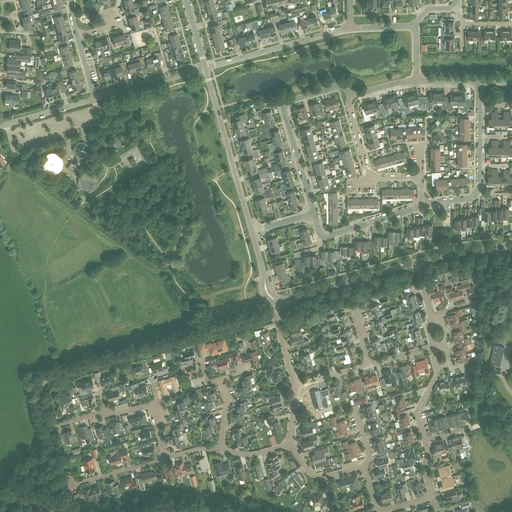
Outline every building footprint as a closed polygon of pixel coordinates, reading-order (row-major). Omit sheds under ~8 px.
[(275,9),(272,0),(265,0),(266,2),(263,3),(265,10),(268,9),(267,7),(271,6),(272,10),(275,9)] [(367,10),(374,10),(374,8),(377,8),(376,0),(370,0),(370,1),(367,2),(367,10)] [(392,4),(392,0),(382,0),(383,4),(381,4),(381,9),(383,9),(389,9),(389,4),(392,4)] [(392,0),(392,4),(396,4),(396,9),(402,8),(401,0),(392,0)] [(60,1),(53,3),(54,9),(49,10),(50,13),(57,11),(56,8),(62,7),(60,1)] [(330,11),(332,17),(338,15),(335,6),(332,7),(330,1),(327,2),(330,11)] [(27,12),(35,10),(34,7),(32,8),(30,2),(21,4),(23,10),(27,10),(27,12)] [(160,13),(168,10),(167,4),(163,5),(162,2),(155,4),(157,11),(159,10),(160,13)] [(131,14),(142,11),(141,9),(138,10),(138,9),(135,10),(134,6),(137,6),(136,3),(133,4),(125,6),(127,12),(131,11),(131,14)] [(217,10),(215,4),(207,7),(209,12),(217,10)] [(217,10),(209,12),(211,18),(215,17),(215,20),(223,18),(222,15),(219,16),(218,13),(221,12),(220,9),(217,10)] [(330,11),(327,12),(326,9),(320,11),(322,18),(325,17),(326,22),(333,20),(332,17),(330,11)] [(36,14),(35,10),(27,12),(28,15),(22,17),(21,17),(22,24),(31,21),(34,20),(32,15),(36,14)] [(162,18),(170,16),(168,10),(160,13),(162,18)] [(130,24),(138,21),(137,16),(139,15),(139,14),(141,13),(141,11),(142,11),(131,14),(132,16),(128,18),(130,24)] [(55,23),(63,21),(62,15),(58,16),(57,13),(50,15),(51,18),(54,17),(55,23)] [(164,24),(172,22),(170,16),(162,18),(164,24)] [(309,26),(318,24),(316,16),(310,18),(311,22),(308,23),(309,26)] [(287,27),(288,30),(297,28),(295,20),(292,21),(291,18),(288,19),(289,22),(290,26),(287,27)] [(303,28),(309,26),(308,23),(311,22),(310,18),(300,20),(303,28)] [(281,32),(288,30),(287,27),(290,26),(289,22),(288,19),(288,22),(279,24),(281,32)] [(444,27),(454,27),(454,22),(450,22),(450,19),(441,19),(441,22),(444,22),(444,27)] [(212,32),(221,30),(219,24),(224,23),(223,20),(216,22),(217,25),(211,26),(212,32)] [(35,26),(32,27),(31,21),(22,24),(24,30),(28,29),(29,32),(36,30),(35,26)] [(57,29),(65,27),(63,21),(55,23),(57,29)] [(141,21),(138,21),(130,24),(132,30),(136,29),(136,32),(144,30),(143,26),(141,21)] [(163,34),(171,32),(170,29),(173,28),(172,22),(164,24),(165,30),(162,31),(163,34)] [(266,33),(265,28),(264,26),(261,27),(262,29),(259,30),(261,38),(270,36),(269,32),(266,33)] [(269,32),(270,36),(276,34),(274,26),(265,28),(266,33),(269,32)] [(454,32),(454,27),(444,27),(441,27),(441,36),(450,36),(450,32),(454,32)] [(214,38),(222,36),(221,30),(212,32),(214,38)] [(473,40),(473,31),(468,31),(465,31),(465,41),(468,41),(468,40),(473,40)] [(482,43),(482,37),(479,37),(479,31),(473,31),(473,40),(478,40),(478,41),(479,41),(479,43),(482,43)] [(484,40),(490,40),(490,31),(484,31),(484,37),(482,37),(482,43),(484,43),(484,41),(484,40)] [(498,41),(498,37),(495,37),(495,31),(490,31),(490,40),(495,40),(495,41),(498,41)] [(501,40),(506,40),(506,31),(501,31),(501,37),(498,37),(498,41),(501,41),(501,40)] [(56,45),(63,43),(62,40),(68,38),(66,32),(58,35),(60,41),(55,42),(56,45)] [(171,42),(179,39),(177,33),(171,35),(171,32),(163,34),(164,37),(169,36),(171,42)] [(246,40),(245,36),(244,33),(241,34),(242,37),(238,38),(240,46),(250,43),(249,40),(246,40)] [(249,40),(250,43),(256,41),(254,33),(245,36),(246,40),(249,40)] [(119,35),(121,43),(124,43),(125,45),(127,45),(131,44),(130,40),(129,37),(126,37),(125,34),(119,35)] [(115,45),(121,43),(119,35),(113,37),(114,41),(111,41),(113,49),(116,48),(115,45)] [(216,44),(224,42),(222,36),(214,38),(216,44)] [(441,44),(454,44),(454,38),(450,38),(450,36),(441,36),(441,44)] [(111,41),(108,42),(107,38),(101,40),(103,48),(104,52),(110,50),(109,50),(113,49),(111,41)] [(168,45),(169,48),(181,45),(179,39),(171,42),(169,42),(168,45)] [(20,50),(21,40),(9,40),(9,49),(20,50)] [(104,52),(103,48),(101,40),(95,42),(97,50),(100,49),(101,54),(104,53),(104,52)] [(217,50),(226,48),(224,42),(216,44),(217,50)] [(61,53),(69,51),(68,45),(64,46),(63,43),(56,45),(56,46),(57,48),(60,47),(61,53)] [(454,44),(441,44),(441,50),(443,50),(443,52),(455,52),(455,49),(454,49),(454,44)] [(182,51),(181,45),(169,48),(171,54),(182,51)] [(63,59),(71,57),(69,51),(61,53),(56,55),(57,57),(62,56),(63,59)] [(167,62),(169,61),(169,59),(171,59),(171,58),(175,57),(176,60),(184,57),(182,51),(171,54),(168,55),(165,56),(167,62)] [(152,57),(154,65),(160,64),(159,60),(162,59),(160,52),(157,53),(157,56),(152,57)] [(8,65),(20,66),(20,62),(30,62),(30,56),(29,56),(28,56),(16,55),(15,58),(11,58),(10,59),(8,59),(8,65)] [(154,65),(152,57),(146,59),(145,56),(142,57),(144,64),(147,63),(148,67),(154,65)] [(71,57),(63,59),(64,65),(62,66),(62,69),(70,67),(69,64),(72,63),(71,57)] [(141,65),(144,64),(142,57),(133,59),(136,70),(142,69),(141,65)] [(130,72),(136,70),(133,59),(124,62),(126,69),(129,68),(130,72)] [(114,67),(117,76),(123,74),(122,70),(124,69),(123,62),(119,63),(114,65),(114,67)] [(111,77),(109,69),(108,69),(107,64),(105,65),(104,66),(105,70),(103,70),(105,79),(111,77)] [(20,72),(20,66),(8,65),(7,72),(10,72),(10,73),(14,73),(14,77),(24,77),(25,73),(20,72)] [(111,77),(117,76),(114,67),(109,69),(111,77)] [(70,78),(78,76),(77,70),(71,71),(70,68),(63,70),(64,73),(68,72),(70,78)] [(72,84),(80,82),(78,76),(70,78),(71,84),(72,84)] [(61,89),(61,85),(60,81),(56,82),(57,85),(51,86),(54,95),(59,93),(58,90),(61,89)] [(72,84),(71,84),(67,85),(68,88),(72,87),(73,90),(81,88),(80,82),(72,84)] [(48,96),(54,95),(51,86),(45,88),(48,96)] [(427,109),(427,100),(419,100),(417,93),(410,95),(413,105),(418,104),(419,109),(427,109)] [(437,103),(437,93),(430,93),(430,100),(427,100),(427,109),(433,109),(433,103),(437,103)] [(448,102),(448,100),(445,100),(445,93),(437,93),(437,103),(442,103),(442,109),(447,109),(448,102)] [(20,103),(20,102),(20,96),(14,95),(5,94),(5,102),(15,102),(20,103)] [(405,114),(402,101),(399,102),(397,95),(390,97),(393,107),(397,106),(399,112),(402,111),(403,114),(403,117),(406,116),(405,114)] [(409,106),(413,105),(410,95),(404,97),(406,103),(403,104),(402,101),(405,114),(411,112),(409,106)] [(458,105),(458,95),(451,95),(451,102),(448,102),(447,109),(447,111),(453,111),(453,105),(458,105)] [(458,95),(458,105),(462,105),(462,111),(468,111),(468,102),(465,102),(465,95),(458,95)] [(389,108),(393,107),(390,97),(383,99),(385,106),(382,107),(385,116),(387,116),(387,115),(390,114),(389,108)] [(329,110),(338,107),(335,98),(326,100),(329,110)] [(385,116),(382,107),(379,108),(378,101),(371,103),(373,112),(378,111),(379,117),(385,116)] [(320,110),(318,103),(310,105),(313,115),(320,113),(321,118),(325,116),(323,109),(320,110)] [(369,114),(373,112),(371,103),(364,105),(366,111),(362,112),(365,121),(371,120),(369,114)] [(300,120),(308,117),(305,107),(297,109),(300,120)] [(265,119),(273,117),(271,110),(263,113),(262,110),(257,111),(259,117),(261,116),(261,118),(264,117),(265,119)] [(233,121),(235,128),(244,126),(243,123),(244,122),(245,120),(245,119),(246,119),(245,113),(234,116),(235,120),(233,121)] [(273,117),(265,119),(266,123),(261,125),(262,130),(268,129),(267,126),(275,124),(273,117)] [(309,125),(313,124),(311,117),(307,118),(309,123),(305,125),(305,126),(309,125)] [(444,127),(448,123),(446,120),(442,124),(440,123),(438,125),(435,122),(430,126),(435,131),(438,128),(440,130),(444,127)] [(367,133),(376,130),(375,127),(378,126),(378,124),(377,124),(377,122),(374,123),(374,125),(365,127),(367,133)] [(330,133),(342,129),(340,124),(332,127),(332,129),(329,130),(330,133)] [(248,135),(257,132),(256,128),(253,129),(249,130),(249,129),(246,128),(245,128),(244,126),(235,128),(237,135),(247,132),(248,135)] [(312,132),(311,130),(315,129),(314,126),(302,130),(303,135),(312,132)] [(273,139),(281,136),(279,130),(271,132),(270,129),(264,131),(266,137),(272,135),(273,139)] [(242,147),(252,145),(250,139),(258,137),(257,132),(248,135),(248,138),(240,141),(242,147)] [(440,135),(438,132),(433,136),(437,141),(440,138),(442,140),(444,143),(447,143),(447,140),(445,138),(446,137),(442,133),(440,135)] [(333,143),(345,139),(343,134),(335,137),(335,139),(332,140),(333,143)] [(368,138),(370,143),(379,140),(378,138),(381,137),(380,134),(368,138)] [(106,151),(108,151),(122,146),(124,144),(125,142),(125,141),(125,139),(124,138),(123,137),(122,136),(121,136),(119,136),(118,136),(117,136),(116,137),(115,138),(114,140),(110,141),(108,140),(107,140),(106,140),(104,140),(103,141),(102,142),(101,144),(101,146),(101,147),(101,148),(102,149),(103,150),(104,150),(105,151),(106,151)] [(281,136),(273,139),(274,143),(269,144),(270,150),(276,148),(275,146),(283,143),(281,136)] [(306,145),(315,142),(314,140),(318,139),(317,137),(305,140),(306,145)] [(371,148),(376,147),(376,149),(384,147),(383,142),(379,143),(379,140),(370,143),(371,148)] [(253,155),(260,153),(258,149),(253,150),(252,145),(242,147),(244,154),(252,152),(253,155)] [(309,155),(318,153),(317,150),(320,149),(323,148),(322,146),(320,147),(308,150),(309,155)] [(341,157),(342,156),(351,154),(350,149),(344,150),(343,149),(336,151),(337,155),(340,154),(341,157)] [(277,159),(285,157),(283,151),(275,153),(274,150),(269,151),(270,157),(276,156),(277,159)] [(404,152),(401,153),(400,152),(397,153),(399,163),(400,164),(407,162),(404,152)] [(52,173),(54,173),(56,172),(57,172),(59,171),(60,169),(61,168),(62,166),(62,165),(62,163),(62,161),(62,160),(61,158),(60,157),(59,155),(57,154),(56,154),(54,153),(52,153),(51,153),(50,154),(49,154),(47,154),(46,155),(45,157),(44,158),(43,160),(43,161),(42,163),(43,165),(43,166),(44,168),(45,169),(46,171),(47,172),(49,172),(51,173),(52,173)] [(261,157),(260,153),(253,155),(254,158),(244,161),(246,167),(255,165),(256,165),(255,162),(256,161),(257,160),(257,158),(261,157)] [(392,165),(399,163),(397,153),(393,154),(394,155),(390,156),(392,165)] [(340,162),(353,159),(351,154),(342,156),(343,159),(340,160),(340,162)] [(386,156),(382,157),(383,158),(385,168),(393,166),(392,165),(390,156),(386,157),(386,156)] [(133,167),(137,164),(133,157),(129,160),(133,167)] [(285,157),(277,159),(278,163),(272,165),(274,170),(280,169),(279,166),(287,164),(285,157)] [(385,168),(383,158),(382,157),(379,158),(379,159),(375,160),(378,171),(385,168)] [(324,166),(323,164),(327,163),(326,160),(314,164),(315,169),(324,166)] [(67,169),(74,172),(78,165),(71,162),(67,169)] [(343,172),(356,169),(354,164),(345,166),(346,169),(343,170),(343,172)] [(258,172),(259,174),(265,173),(264,169),(258,170),(257,168),(256,168),(255,165),(246,167),(248,175),(258,172)] [(285,179),(293,176),(291,170),(283,172),(282,169),(276,171),(278,177),(284,175),(285,179)] [(318,179),(327,176),(326,174),(330,173),(329,170),(317,174),(318,179)] [(88,191),(90,191),(91,190),(93,189),(94,188),(95,187),(96,186),(97,184),(98,182),(98,181),(98,179),(97,177),(96,176),(95,174),(94,173),(93,172),(91,171),(90,171),(88,171),(86,171),(84,171),(83,172),(81,173),(80,174),(79,176),(78,177),(78,179),(78,181),(78,182),(78,184),(79,186),(80,187),(81,188),(83,189),(84,190),(85,190),(86,191),(88,191)] [(437,189),(442,189),(442,180),(439,180),(438,176),(441,176),(441,172),(432,173),(433,185),(437,185),(437,189)] [(266,176),(265,173),(259,174),(260,177),(251,180),(253,187),(263,184),(261,178),(266,177),(266,176)] [(293,176),(285,179),(286,183),(280,184),(282,190),(288,189),(287,186),(295,183),(293,176)] [(330,187),(329,184),(333,183),(332,180),(320,184),(321,189),(322,189),(323,192),(330,190),(329,187),(330,187)] [(264,194),(274,191),(272,187),(269,188),(264,190),(263,184),(253,187),(255,194),(263,191),(264,194)] [(289,200),(297,197),(295,191),(287,193),(286,190),(280,192),(282,198),(288,196),(289,200)] [(257,207),(266,204),(265,202),(267,201),(266,198),(272,196),(275,195),(274,191),(264,194),(265,197),(264,197),(255,200),(257,207)] [(297,197),(289,200),(290,204),(284,205),(286,211),(292,209),(291,206),(299,204),(297,197)] [(266,204),(257,207),(259,214),(268,211),(266,204)] [(491,212),(485,212),(485,208),(482,208),(482,214),(481,214),(481,220),(485,220),(491,220),(491,219),(491,212)] [(503,218),(503,220),(509,220),(509,217),(511,216),(511,210),(509,211),(509,208),(503,208),(503,209),(503,217),(503,218)] [(473,216),(473,217),(473,225),(479,225),(479,220),(481,220),(481,214),(478,214),(478,216),(473,216)] [(414,240),(414,236),(414,235),(414,227),(412,225),(409,225),(409,219),(405,219),(405,226),(408,226),(408,237),(407,237),(407,240),(414,240)] [(302,238),(310,236),(308,229),(300,231),(300,228),(293,230),(295,236),(301,234),(302,238)] [(310,236),(302,238),(303,242),(297,243),(299,249),(305,247),(304,244),(312,242),(310,236)] [(381,246),(381,236),(374,236),(374,241),(371,241),(371,253),(371,254),(373,254),(373,252),(374,252),(374,250),(373,250),(373,249),(375,249),(381,249),(381,246)] [(270,246),(278,244),(276,237),(268,239),(270,246)] [(371,241),(362,241),(362,250),(362,253),(371,253),(371,241)] [(278,244),(270,246),(272,253),(280,251),(278,244)] [(347,255),(347,246),(341,246),(341,251),(338,251),(337,258),(338,258),(341,258),(341,254),(343,254),(343,255),(347,255)] [(337,258),(338,251),(328,251),(328,260),(328,264),(333,264),(333,260),(332,260),(332,258),(337,258),(337,261),(338,261),(338,258),(337,258)] [(316,255),(316,254),(312,254),(312,255),(310,255),(310,264),(316,264),(316,267),(319,267),(319,262),(316,261),(316,255)] [(310,264),(310,255),(304,255),(304,259),(295,259),(298,270),(301,270),(301,267),(304,267),(304,264),(310,264)] [(286,269),(288,268),(288,265),(287,259),(283,260),(283,262),(278,263),(278,262),(275,263),(276,264),(275,264),(277,271),(286,269)] [(288,276),(286,269),(277,271),(279,278),(288,276)] [(470,286),(469,282),(468,279),(462,280),(463,284),(465,290),(468,289),(470,296),(476,294),(473,285),(470,286)] [(455,286),(456,290),(459,299),(464,298),(462,291),(465,290),(463,284),(457,286),(457,285),(455,286)] [(447,291),(446,289),(445,285),(440,287),(441,290),(438,291),(440,301),(446,299),(444,292),(447,291)] [(459,299),(456,290),(453,291),(452,287),(446,289),(447,291),(448,295),(451,294),(453,301),(459,299)] [(440,301),(438,291),(435,292),(434,288),(428,290),(430,296),(433,295),(435,302),(440,301)] [(407,302),(416,300),(415,294),(411,295),(410,293),(404,294),(405,299),(406,298),(407,302)] [(408,311),(414,309),(414,306),(418,305),(416,300),(407,302),(408,306),(407,307),(408,311)] [(372,311),(380,309),(378,303),(371,305),(371,309),(372,311)] [(340,320),(348,318),(347,316),(346,316),(345,313),(340,314),(340,312),(334,313),(333,308),(329,309),(330,311),(327,312),(328,315),(328,318),(335,316),(338,315),(340,320)] [(380,309),(372,311),(372,314),(373,314),(374,317),(381,315),(384,314),(382,308),(380,309)] [(409,319),(421,316),(419,311),(415,312),(414,309),(408,311),(409,314),(408,315),(409,319)] [(450,322),(459,319),(459,317),(462,316),(461,310),(454,311),(455,314),(448,316),(449,317),(448,317),(447,318),(448,321),(449,321),(450,321),(450,322)] [(375,325),(376,327),(387,324),(387,322),(386,320),(385,316),(382,317),(382,319),(375,321),(376,324),(375,325)] [(413,327),(414,327),(419,325),(418,323),(422,321),(421,316),(409,319),(409,320),(412,319),(413,323),(412,323),(413,327)] [(348,318),(340,320),(340,321),(335,322),(336,325),(340,323),(341,327),(349,324),(348,321),(348,318)] [(459,328),(465,327),(465,326),(469,325),(467,319),(460,321),(459,319),(450,322),(449,322),(448,323),(449,326),(450,327),(451,326),(452,328),(459,326),(459,328)] [(302,334),(299,327),(304,326),(303,322),(292,325),(293,329),(290,330),(292,337),(302,334)] [(387,324),(376,327),(377,330),(378,333),(386,331),(385,327),(388,327),(387,324)] [(411,336),(420,334),(419,329),(415,330),(414,327),(413,327),(408,328),(409,333),(410,333),(411,336)] [(455,339),(464,336),(463,333),(467,332),(465,327),(459,328),(460,332),(453,334),(455,339)] [(263,332),(262,329),(254,332),(256,337),(261,335),(263,345),(271,342),(268,331),(263,332)] [(341,337),(352,334),(351,332),(350,329),(342,331),(343,334),(340,335),(340,338),(341,337)] [(302,334),(292,337),(294,344),(297,343),(298,346),(309,343),(308,340),(304,341),(302,334)] [(336,347),(343,345),(343,343),(346,342),(353,340),(352,337),(353,337),(352,334),(341,337),(343,342),(336,344),(336,347)] [(420,334),(411,336),(409,337),(410,341),(412,341),(413,345),(419,343),(418,340),(422,339),(420,334)] [(463,346),(467,345),(470,344),(470,343),(475,342),(474,339),(469,340),(469,338),(465,339),(464,336),(455,339),(454,339),(453,340),(454,343),(455,344),(456,343),(457,345),(463,343),(464,346),(463,346)] [(372,346),(380,344),(378,338),(371,340),(372,343),(371,344),(372,346)] [(228,350),(224,340),(211,344),(211,342),(206,344),(205,342),(197,344),(200,353),(208,350),(207,349),(210,348),(212,355),(228,350)] [(380,344),(372,346),(373,349),(374,352),(381,350),(382,351),(386,350),(384,343),(380,344)] [(490,364),(500,366),(505,346),(495,344),(490,364)] [(301,362),(311,359),(309,354),(315,352),(314,350),(320,349),(319,345),(311,347),(305,349),(306,353),(300,355),(301,357),(300,358),(301,362)] [(346,353),(348,353),(356,350),(356,348),(355,348),(354,345),(347,347),(344,347),(344,349),(346,353)] [(457,357),(466,354),(465,352),(469,351),(467,345),(463,346),(462,346),(462,349),(455,351),(457,357)] [(190,351),(188,349),(185,355),(185,357),(182,358),(182,360),(181,360),(181,361),(181,364),(183,363),(183,364),(194,361),(193,357),(195,356),(194,350),(190,351)] [(356,350),(348,353),(351,363),(357,361),(356,357),(358,356),(357,353),(356,350)] [(251,363),(258,360),(256,351),(248,353),(248,354),(242,356),(244,362),(248,361),(249,362),(250,361),(251,363)] [(234,362),(240,360),(238,352),(232,353),(234,362)] [(466,354),(457,357),(458,363),(465,361),(466,363),(472,362),(471,356),(467,357),(466,354)] [(231,362),(229,356),(226,357),(227,358),(216,361),(216,359),(210,360),(211,363),(212,367),(218,365),(220,371),(229,368),(228,363),(231,362)] [(134,376),(146,373),(145,372),(149,371),(146,359),(142,360),(143,364),(131,367),(134,376)] [(311,359),(301,362),(302,365),(303,365),(304,369),(308,368),(309,371),(317,369),(316,366),(315,367),(313,366),(311,359)] [(425,363),(425,360),(415,363),(416,367),(414,368),(416,375),(416,377),(420,376),(420,373),(425,371),(426,374),(430,373),(427,363),(425,363)] [(164,369),(162,362),(152,365),(154,372),(156,371),(157,376),(169,373),(167,368),(164,369)] [(189,366),(188,363),(181,365),(182,371),(188,369),(189,373),(191,375),(194,375),(195,371),(197,371),(196,364),(189,366)] [(401,386),(407,384),(406,379),(405,376),(409,375),(407,365),(399,367),(401,374),(398,375),(399,381),(401,386)] [(274,372),(273,369),(266,371),(268,377),(271,376),(273,383),(282,380),(280,370),(274,372)] [(393,377),(391,370),(383,372),(386,383),(391,382),(392,386),(397,385),(395,376),(393,377)] [(100,377),(101,381),(102,386),(115,382),(112,373),(100,377)] [(248,386),(252,385),(250,378),(254,377),(253,373),(244,376),(245,379),(241,380),(243,387),(248,386)] [(379,385),(376,374),(370,376),(370,375),(365,377),(368,388),(379,385)] [(460,377),(463,385),(466,384),(467,385),(471,384),(469,377),(466,378),(465,375),(460,377)] [(163,394),(169,393),(166,386),(171,384),(173,391),(179,390),(175,376),(169,377),(170,378),(165,380),(165,379),(159,380),(163,394)] [(459,387),(463,385),(460,377),(455,378),(455,381),(453,382),(454,389),(459,388),(459,387)] [(81,395),(93,392),(91,388),(95,387),(92,379),(81,382),(82,386),(79,387),(81,395)] [(358,385),(357,379),(353,380),(353,381),(349,383),(351,391),(356,390),(356,391),(363,389),(361,384),(358,385)] [(445,384),(445,381),(440,382),(442,391),(446,390),(446,391),(451,390),(449,383),(445,384)] [(139,387),(138,383),(132,385),(133,389),(135,388),(138,397),(144,395),(149,394),(146,385),(139,387)] [(110,401),(121,397),(119,392),(126,390),(124,384),(111,388),(112,391),(108,393),(110,401)] [(342,392),(340,384),(331,386),(334,397),(339,395),(340,399),(348,397),(346,391),(342,392)] [(250,392),(248,386),(243,387),(239,388),(241,395),(245,394),(245,397),(255,395),(254,391),(250,392)] [(213,400),(217,399),(215,391),(211,392),(211,389),(202,392),(203,396),(206,395),(208,401),(213,400)] [(319,390),(311,392),(315,407),(317,407),(323,405),(324,408),(329,407),(326,396),(329,395),(329,394),(328,389),(319,391),(319,390)] [(273,404),(282,401),(280,395),(275,396),(274,393),(267,395),(269,401),(271,400),(273,404)] [(367,397),(366,395),(365,396),(366,398),(358,400),(360,404),(368,402),(367,397)] [(396,403),(405,401),(403,396),(397,398),(396,395),(390,396),(391,399),(395,398),(396,403)] [(67,409),(71,404),(69,397),(63,396),(58,401),(60,407),(67,409)] [(183,408),(188,407),(186,400),(189,399),(188,396),(179,398),(180,401),(177,402),(179,409),(183,408)] [(97,406),(94,397),(88,399),(82,401),(83,406),(90,404),(91,408),(97,406)] [(215,407),(213,400),(208,401),(204,402),(206,409),(202,410),(203,413),(212,411),(211,408),(215,407)] [(243,412),(247,411),(245,404),(249,403),(248,400),(239,402),(240,405),(236,406),(238,413),(243,412)] [(364,412),(376,409),(374,400),(370,401),(371,404),(362,406),(364,412)] [(282,401),(273,404),(274,407),(271,408),(273,414),(280,412),(279,409),(284,407),(282,401)] [(405,401),(396,403),(393,404),(394,409),(395,413),(405,410),(404,406),(406,406),(405,401)] [(185,415),(183,408),(179,409),(174,410),(176,418),(180,417),(181,420),(190,417),(189,413),(185,415)] [(376,409),(364,412),(365,417),(368,416),(373,415),(373,418),(378,417),(376,409)] [(458,424),(466,422),(465,418),(464,418),(464,417),(468,416),(468,415),(467,411),(463,412),(455,414),(458,424)] [(245,419),(243,412),(238,413),(234,414),(236,422),(239,421),(240,424),(249,421),(248,418),(245,419)] [(400,421),(409,419),(407,412),(401,414),(400,412),(394,414),(395,417),(395,419),(399,418),(400,421)] [(147,422),(145,414),(138,416),(134,417),(129,418),(131,425),(140,423),(140,424),(147,422)] [(212,425),(217,424),(214,416),(211,418),(210,414),(201,417),(202,421),(206,420),(206,421),(203,422),(205,427),(208,426),(212,425)] [(449,426),(458,424),(455,414),(447,417),(449,426)] [(337,428),(346,425),(345,419),(338,421),(336,415),(330,417),(332,426),(336,425),(337,428)] [(368,424),(370,429),(382,426),(380,421),(379,421),(378,417),(373,418),(374,422),(370,423),(368,424)] [(437,419),(440,430),(445,429),(444,428),(448,427),(446,417),(437,419)] [(276,422),(275,418),(267,420),(268,424),(270,423),(273,434),(282,432),(280,425),(279,426),(278,421),(276,422)] [(409,419),(400,421),(398,421),(399,426),(398,427),(398,430),(404,428),(404,425),(410,424),(409,419)] [(436,431),(440,430),(437,419),(429,421),(432,431),(436,430),(436,431)] [(120,426),(118,421),(111,423),(111,424),(109,425),(110,431),(113,430),(114,433),(118,432),(119,435),(125,434),(123,425),(120,426)] [(318,425),(317,421),(311,423),(311,426),(302,429),(304,436),(314,433),(313,429),(318,427),(319,427),(319,425),(318,425)] [(181,434),(183,433),(181,427),(185,426),(185,425),(186,425),(185,422),(184,422),(175,425),(176,428),(172,429),(174,435),(174,436),(181,434)] [(214,432),(212,425),(208,426),(205,427),(203,427),(200,428),(202,435),(200,435),(202,439),(212,436),(211,433),(214,432)] [(346,425),(337,428),(338,430),(334,432),(336,437),(342,436),(341,433),(348,431),(346,425)] [(89,428),(88,426),(87,426),(79,428),(82,439),(86,438),(87,442),(95,440),(92,428),(89,428)] [(104,428),(104,426),(97,428),(96,428),(95,428),(95,429),(97,429),(99,438),(103,437),(104,440),(106,439),(106,440),(111,439),(110,438),(111,438),(108,427),(104,428)] [(242,437),(241,431),(245,430),(244,426),(234,428),(235,432),(232,432),(234,440),(238,439),(238,438),(243,437),(242,437)] [(382,426),(370,429),(371,434),(376,433),(377,436),(384,434),(383,429),(382,426)] [(141,432),(140,429),(134,430),(136,437),(142,435),(143,439),(152,437),(150,430),(141,432)] [(66,440),(67,443),(76,440),(75,436),(74,436),(72,430),(63,433),(64,435),(62,435),(64,441),(66,440)] [(401,439),(413,436),(411,431),(405,433),(404,430),(398,431),(399,435),(400,434),(401,439)] [(183,440),(181,434),(174,436),(174,435),(170,437),(172,444),(175,443),(177,448),(186,445),(184,440),(183,440)] [(386,440),(384,435),(384,434),(377,436),(378,440),(373,441),(375,446),(387,443),(386,440)] [(314,442),(318,441),(316,435),(309,437),(310,440),(303,442),(305,449),(315,446),(314,442)] [(238,438),(238,439),(239,442),(238,442),(238,445),(239,446),(240,445),(244,444),(244,447),(254,445),(253,441),(249,442),(247,436),(242,437),(243,437),(238,438)] [(413,436),(401,439),(402,442),(403,444),(402,445),(403,448),(410,446),(409,443),(414,441),(413,436)] [(456,437),(459,447),(464,446),(464,447),(467,446),(466,440),(462,441),(461,437),(459,437),(458,436),(456,437)] [(453,449),(459,447),(456,437),(454,438),(453,439),(451,440),(452,446),(449,447),(451,453),(454,452),(453,449)] [(349,449),(357,447),(356,441),(349,443),(348,440),(342,442),(344,448),(348,447),(349,449)] [(146,447),(145,443),(137,445),(138,449),(142,448),(144,456),(156,452),(154,445),(146,447)] [(387,443),(375,446),(376,452),(383,450),(384,453),(389,452),(388,448),(387,446),(387,443)] [(439,444),(441,453),(446,452),(446,453),(449,453),(447,445),(444,446),(443,443),(439,444)] [(437,454),(441,453),(439,444),(434,445),(435,448),(432,449),(434,457),(437,456),(437,454)] [(325,459),(324,456),(325,455),(325,454),(329,453),(327,447),(318,450),(319,453),(312,455),(314,462),(317,462),(325,459)] [(357,447),(349,449),(349,450),(345,451),(346,453),(347,459),(353,457),(352,455),(359,453),(357,447)] [(414,459),(419,458),(418,454),(415,455),(414,449),(411,450),(410,447),(404,449),(405,452),(406,457),(404,458),(405,462),(414,459)] [(111,465),(123,462),(122,458),(129,456),(127,449),(116,453),(117,454),(109,457),(111,465)] [(387,464),(387,462),(389,461),(388,458),(387,454),(379,456),(380,459),(376,461),(377,465),(378,464),(380,469),(384,467),(385,468),(388,467),(387,463),(387,464)] [(278,457),(278,455),(269,458),(271,462),(266,463),(270,477),(278,475),(277,468),(281,467),(280,463),(284,462),(282,456),(278,457)] [(96,469),(93,458),(83,461),(84,465),(85,465),(87,472),(96,469)] [(198,470),(207,467),(204,458),(195,460),(198,470)] [(325,459),(317,462),(318,468),(325,466),(326,469),(333,467),(333,466),(335,465),(334,461),(329,463),(329,461),(328,462),(327,458),(325,459)] [(415,463),(414,459),(405,462),(400,463),(397,464),(398,466),(401,465),(401,467),(403,466),(405,472),(409,471),(410,473),(415,472),(414,469),(413,464),(415,463)] [(184,464),(183,462),(176,464),(179,474),(186,472),(194,469),(192,462),(184,464)] [(222,465),(221,462),(214,464),(217,476),(232,472),(229,463),(222,465)] [(256,477),(264,475),(260,464),(252,466),(256,477)] [(450,477),(450,476),(450,474),(452,473),(453,473),(454,472),(454,470),(453,469),(453,468),(452,468),(450,468),(449,465),(438,468),(439,473),(437,474),(437,475),(437,476),(438,480),(441,479),(450,477)] [(169,469),(168,466),(161,468),(163,477),(166,476),(167,481),(175,478),(172,468),(169,469)] [(245,471),(244,466),(236,468),(238,475),(239,480),(243,478),(245,483),(252,481),(249,470),(245,471)] [(386,472),(385,468),(384,467),(380,469),(376,470),(377,475),(376,475),(377,479),(381,478),(382,481),(390,479),(389,476),(385,477),(384,473),(386,472)] [(157,478),(155,471),(152,472),(151,471),(141,474),(142,477),(138,479),(141,490),(145,489),(143,482),(157,478)] [(305,483),(297,473),(286,482),(289,485),(292,482),(295,485),(294,486),(291,488),(294,492),(305,483)] [(133,480),(132,476),(122,479),(124,486),(132,484),(133,488),(138,486),(136,479),(133,480)] [(360,488),(357,476),(348,479),(338,482),(340,488),(350,486),(351,491),(360,488)] [(450,477),(441,479),(443,485),(440,486),(441,491),(454,487),(453,484),(455,484),(455,483),(456,483),(457,482),(457,481),(456,480),(456,479),(454,479),(453,479),(453,476),(450,476),(450,477)] [(271,485),(269,479),(269,478),(263,480),(266,489),(267,489),(269,495),(273,494),(271,487),(272,487),(271,485)] [(211,492),(217,490),(214,479),(209,481),(211,488),(210,488),(211,492)] [(415,483),(414,479),(408,481),(410,490),(414,489),(415,494),(422,492),(419,482),(415,483)] [(115,485),(114,481),(107,483),(110,492),(113,491),(114,496),(122,494),(119,484),(115,485)] [(277,493),(283,488),(279,483),(273,488),(277,493)] [(400,498),(406,496),(405,491),(408,491),(406,483),(400,484),(401,487),(397,488),(400,498)] [(101,494),(99,487),(91,489),(91,488),(83,490),(86,500),(93,497),(93,496),(101,494)] [(457,495),(455,489),(445,492),(446,495),(443,496),(445,503),(453,501),(453,502),(461,500),(459,494),(457,495)] [(383,503),(393,500),(390,490),(386,491),(386,492),(384,493),(384,494),(381,495),(383,503)] [(323,500),(322,494),(312,496),(314,506),(320,505),(321,509),(329,507),(327,499),(323,500)] [(361,499),(360,496),(352,498),(353,502),(355,509),(364,506),(363,504),(364,503),(363,501),(362,500),(362,499),(361,499)] [(457,511),(469,511),(468,506),(471,505),(470,500),(460,503),(462,509),(457,510),(457,511)]
